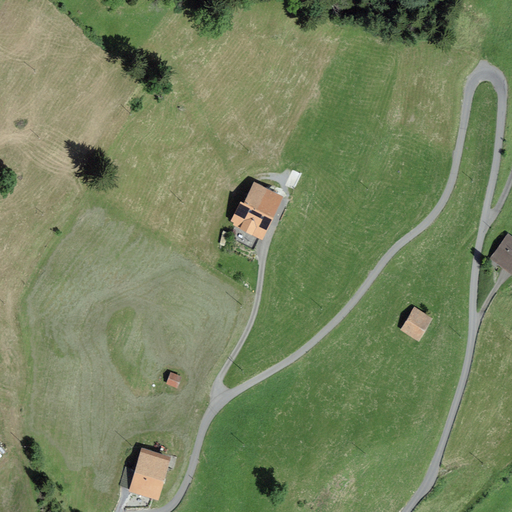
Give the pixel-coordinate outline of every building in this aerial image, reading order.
[(229,237),(250,247),(276,195),(261,188),(262,185),(257,183),(239,221),(237,220),(229,237)] [(496,272),(503,262),(510,268),(511,265),(511,241),(508,239),(495,257),(494,256),(489,263),(495,268),(496,272)] [(415,308),(403,328),(416,336),(429,317),(415,308)] [(171,373),(167,382),(175,386),(179,377),(171,373)] [(144,450),(137,475),(130,473),(126,487),(133,489),(134,486),(155,492),(165,456),(144,450)]
